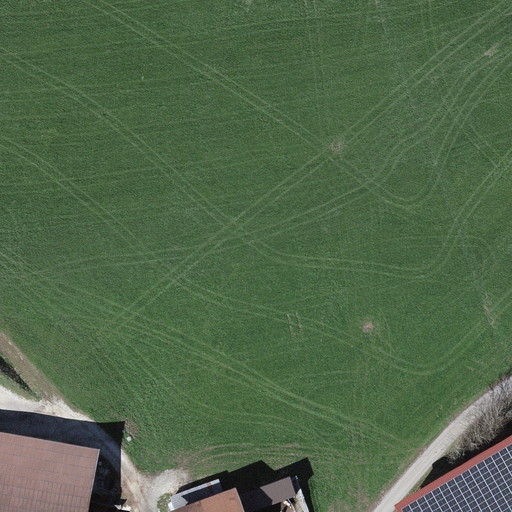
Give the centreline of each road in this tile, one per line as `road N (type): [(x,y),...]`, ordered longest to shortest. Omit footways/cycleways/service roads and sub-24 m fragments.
road 1 (track): [(143,511),(115,457),(0,337)]
road 2 (track): [(511,382),(474,409),(383,511)]
